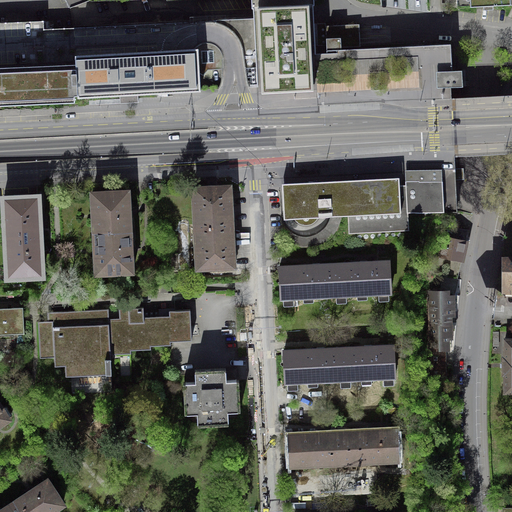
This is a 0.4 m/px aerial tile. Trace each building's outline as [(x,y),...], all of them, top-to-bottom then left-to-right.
[(65,0),(70,8),(89,0),(65,0)] [(255,0),(255,8),(258,8),(308,5),(310,5),(310,0),(255,0)] [(511,0),(457,0),(458,8),(483,6),(484,10),(493,9),(493,6),(511,4),(511,0)] [(258,22),(262,92),(287,91),(312,89),(309,26),(308,5),(258,8),(258,22)] [(0,39),(44,38),(44,33),(44,21),(0,22),(0,39)] [(262,92),(258,22),(44,33),(44,38),(0,39),(0,108),(82,105),(145,102),(205,98),(262,92)] [(359,24),(341,25),(309,26),(312,89),(314,114),(332,114),(338,247),(419,244),(430,218),(456,217),(455,182),(460,182),(459,176),(459,169),(454,169),(454,157),(451,99),(451,89),(463,89),(463,79),(462,70),(455,70),(454,41),(360,46),(359,24)] [(197,268),(234,266),(230,186),(215,187),(216,181),(215,179),(211,179),(207,179),(207,181),(206,181),(207,187),(193,188),(197,268)] [(97,233),(128,231),(128,214),(127,210),(130,210),(129,191),(92,193),(93,205),(96,204),(97,222),(94,223),(97,223),(97,233)] [(8,277),(42,275),(38,196),(35,197),(4,198),(8,277)] [(442,238),(438,253),(446,255),(446,257),(453,258),(453,256),(462,258),(466,244),(469,230),(455,228),(452,240),(442,238)] [(129,249),(128,231),(97,233),(98,243),(95,243),(95,244),(98,243),(99,261),(95,261),(96,273),(133,271),(132,252),(130,253),(129,249)] [(361,263),(345,264),(346,294),(390,292),(388,261),(372,262),(372,263),(361,263)] [(346,294),(345,264),(312,266),(294,267),(294,266),(280,267),(282,298),(346,294)] [(446,349),(448,349),(448,337),(449,337),(449,323),(451,323),(451,314),(452,314),(452,305),(454,305),(453,298),(453,296),(455,296),(459,279),(446,277),(441,277),(441,291),(430,291),(431,342),(439,342),(439,349),(446,349)] [(0,334),(24,333),(23,307),(10,308),(0,308),(0,334)] [(52,321),(38,321),(40,358),(54,357),(55,366),(65,366),(66,376),(112,374),(111,354),(131,353),(131,350),(151,349),(151,345),(171,344),(170,341),(192,340),(191,324),(190,309),(169,310),(169,315),(144,316),(143,307),(128,307),(129,312),(119,313),(119,318),(109,318),(108,308),(52,311),(52,321)] [(505,374),(505,392),(511,391),(511,338),(505,339),(505,357),(503,357),(503,365),(503,374),(505,374)] [(446,352),(446,349),(439,349),(439,342),(431,342),(431,352),(428,376),(431,378),(447,377),(446,352)] [(365,347),(349,348),(351,378),(394,376),(392,345),(376,346),(376,347),(365,347)] [(351,378),(349,348),(316,350),(298,351),(298,350),(284,351),(286,381),(351,378)] [(198,425),(229,423),(228,411),(240,410),(240,395),(239,379),(226,380),(226,367),(195,369),(195,381),(183,382),(185,413),(197,412),(198,425)] [(0,423),(8,418),(8,416),(12,414),(6,404),(2,407),(0,404),(0,423)] [(369,431),(353,432),(355,462),(398,460),(397,429),(380,430),(380,431),(369,431)] [(355,462),(353,432),(321,434),(303,435),(303,434),(289,435),(290,466),(355,462)] [(14,501),(21,511),(49,511),(63,503),(47,479),(34,488),(33,487),(30,489),(26,491),(27,492),(14,501)] [(511,496),(507,497),(507,507),(497,507),(496,511),(507,511),(507,507),(511,506),(511,496)] [(0,511),(21,511),(14,501),(1,509),(1,508),(0,508),(0,511)]
